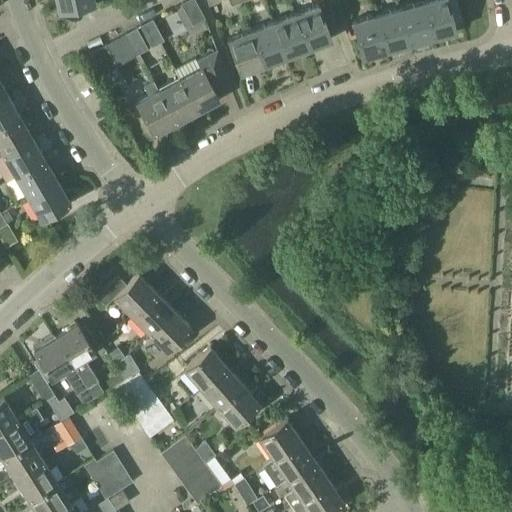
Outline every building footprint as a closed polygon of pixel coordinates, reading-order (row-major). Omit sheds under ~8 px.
[(57,0),(59,10),(72,8),(96,2),(95,0),(57,0)] [(194,24),(206,17),(196,0),(187,0),(182,3),(194,24)] [(400,7),(410,43),(434,36),(424,0),(400,7)] [(424,0),(434,36),(457,30),(456,27),(466,24),(458,0),(424,0)] [(297,12),(310,47),(333,39),(320,4),(297,12)] [(410,43),(400,7),(377,13),(387,49),(410,43)] [(274,21),(287,56),(310,47),(297,12),(274,21)] [(387,49),(377,13),(354,20),(364,56),(387,49)] [(142,25),(154,47),(166,40),(154,18),(142,25)] [(251,29),(264,64),(287,56),(274,21),(251,29)] [(150,48),(138,27),(126,34),(133,46),(138,55),(150,48)] [(264,64),(251,29),(228,37),(241,73),(264,64)] [(112,42),(119,54),(133,46),(126,34),(112,42)] [(106,71),(117,65),(119,64),(108,44),(95,51),(106,71)] [(218,50),(198,60),(201,66),(183,76),(181,77),(198,110),(220,99),(213,86),(228,78),(228,80),(229,80),(218,50)] [(0,96),(8,92),(0,77),(0,96)] [(181,77),(159,89),(176,122),(198,110),(181,77)] [(145,84),(149,94),(137,100),(155,133),(176,122),(159,89),(154,79),(145,84)] [(8,92),(0,96),(0,125),(21,114),(8,92)] [(0,148),(3,153),(33,135),(21,114),(0,125),(0,148)] [(15,175),(46,157),(33,135),(3,153),(15,175)] [(46,157),(15,175),(28,196),(58,179),(46,157)] [(58,179),(28,196),(41,218),(71,200),(58,179)] [(132,315),(157,290),(139,272),(127,284),(112,270),(91,291),(106,306),(114,297),(132,315)] [(157,290),(132,315),(149,333),(174,308),(157,290)] [(174,308),(149,333),(167,351),(192,326),(174,308)] [(81,328),(77,322),(56,335),(94,398),(104,392),(97,381),(99,380),(85,359),(96,352),(95,350),(100,347),(86,325),(81,328)] [(34,349),(53,379),(66,371),(71,380),(70,382),(81,399),(71,406),(73,410),(94,398),(56,335),(52,332),(42,338),(43,343),(34,349)] [(201,387),(227,364),(211,345),(184,369),(201,387)] [(118,347),(108,355),(116,364),(125,357),(118,347)] [(201,387),(217,406),(244,383),(227,364),(201,387)] [(39,369),(29,375),(45,400),(55,394),(39,369)] [(139,370),(113,386),(121,398),(146,380),(139,370)] [(146,380),(121,398),(129,407),(153,389),(146,380)] [(257,393),(256,394),(254,394),(244,383),(217,406),(234,424),(263,399),(257,393)] [(160,399),(157,395),(153,389),(129,407),(136,417),(160,399)] [(0,398),(0,428),(18,417),(5,395),(0,398)] [(167,409),(160,399),(136,417),(143,427),(167,409)] [(37,405),(18,417),(0,428),(0,454),(2,457),(31,438),(31,437),(41,431),(35,420),(43,415),(37,405)] [(150,437),(174,419),(167,409),(143,427),(150,437)] [(258,436),(272,457),(301,437),(286,416),(258,436)] [(75,426),(65,433),(71,442),(81,436),(75,426)] [(186,435),(162,452),(169,462),(193,445),(186,435)] [(78,453),(88,446),(81,436),(71,442),(78,453)] [(277,484),(287,478),(315,457),(301,437),(272,457),(262,464),(277,484)] [(31,438),(2,457),(15,478),(45,459),(31,438)] [(205,439),(195,447),(200,454),(205,461),(216,453),(211,447),(205,439)] [(169,462),(176,472),(200,454),(195,447),(193,445),(169,462)] [(114,449),(97,460),(88,465),(95,476),(120,459),(114,449)] [(207,464),(206,463),(205,461),(200,454),(176,472),(183,482),(207,464)] [(315,457),(287,478),(293,487),(285,493),(293,504),(330,478),(315,457)] [(45,459),(15,478),(29,499),(58,480),(45,459)] [(120,459),(95,476),(101,486),(127,470),(120,459)] [(214,474),(207,464),(183,482),(190,491),(214,474)] [(108,496),(123,487),(134,480),(127,470),(101,486),(108,496)] [(221,484),(214,474),(190,491),(196,500),(199,498),(200,499),(221,484)] [(247,503),(253,500),(257,497),(251,486),(244,476),(234,483),(247,503)] [(343,484),(337,488),(330,478),(293,504),(297,511),(303,511),(308,508),(310,511),(325,511),(333,507),(350,495),(343,484)] [(36,511),(54,511),(72,501),(58,480),(29,499),(36,511)] [(123,489),(110,497),(117,508),(130,500),(123,489)] [(270,504),(263,493),(257,497),(253,500),(259,510),(270,504)] [(80,511),(89,506),(82,495),(72,501),(54,511),(80,511)] [(490,511),(511,511),(511,499),(489,510),(490,511)]
